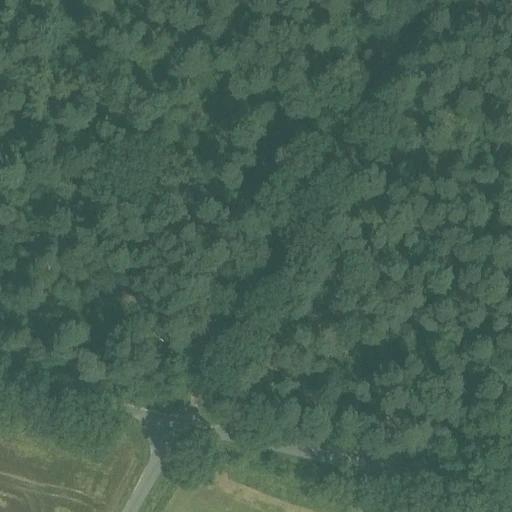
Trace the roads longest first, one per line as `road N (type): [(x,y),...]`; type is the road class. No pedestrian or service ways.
road 1 (track): [(434,0),(189,415)]
road 2 (unclassified): [(132,511),(189,415),(511,498)]
